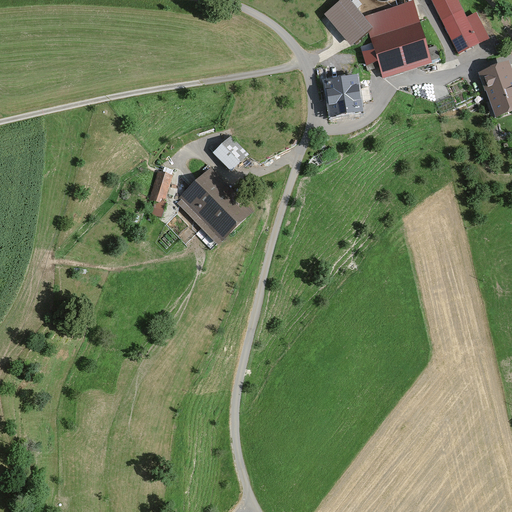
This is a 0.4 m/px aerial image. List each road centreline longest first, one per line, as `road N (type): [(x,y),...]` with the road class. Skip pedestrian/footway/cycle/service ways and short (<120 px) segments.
road 1 (unclassified): [(247,511),(236,396),(312,94),(306,63),(281,31),(215,0)]
road 2 (track): [(0,123),(306,63)]
road 3 (track): [(424,0),(449,51),(449,70),(395,84),(360,123),(310,126)]
